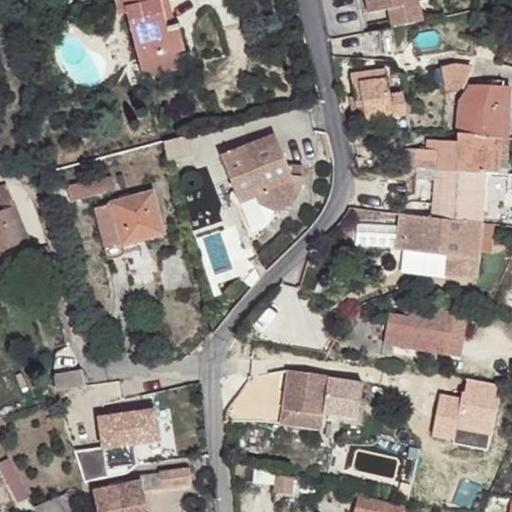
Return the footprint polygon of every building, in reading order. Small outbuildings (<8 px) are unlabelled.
[(126,12),(139,62),(175,53),(185,50),(179,24),(176,25),(168,27),(162,4),(170,2),(169,0),(115,0),(119,14),(126,12)] [(417,0),(366,0),(369,14),(388,10),(392,28),(405,25),(422,22),(418,2),(417,0)] [(168,27),(176,25),(170,2),(162,4),(168,27)] [(405,25),(392,28),(396,54),(402,53),(400,44),(408,42),(405,25)] [(179,71),(175,53),(139,62),(144,79),(179,71)] [(456,65),(441,68),(445,91),(461,90),(471,67),(456,65)] [(365,120),(406,115),(402,94),(389,96),(384,71),(351,76),(356,98),(358,106),(363,105),(365,120)] [(456,133),(506,139),(509,87),(470,85),(458,103),(456,133)] [(356,121),(365,120),(363,105),(358,106),(356,98),(351,99),(356,121)] [(505,161),(506,139),(456,133),(456,143),(427,142),(427,151),(406,150),(405,168),(434,169),(434,173),(484,175),(498,176),(498,161),(505,161)] [(220,155),(239,203),(264,192),(294,180),(275,134),(220,155)] [(188,135),(163,142),(168,160),(192,155),(188,135)] [(434,173),(432,220),(480,224),(481,211),(483,190),(484,175),(434,173)] [(67,187),(71,202),(110,192),(107,177),(67,187)] [(268,204),(298,192),(294,180),(264,192),(268,204)] [(0,250),(27,239),(6,185),(0,186),(0,250)] [(491,191),(483,190),(481,211),(489,211),(491,191)] [(154,191),(111,203),(111,204),(95,208),(105,246),(121,242),(122,246),(165,234),(154,191)] [(478,252),(480,224),(432,220),(404,217),(401,253),(448,257),(446,277),(476,280),(478,252)] [(492,225),(480,224),(478,252),(490,253),(492,225)] [(27,239),(0,250),(0,263),(1,265),(32,252),(27,239)] [(121,242),(105,246),(108,258),(124,254),(122,246),(121,242)] [(42,267),(54,264),(51,250),(38,253),(42,267)] [(384,345),(447,356),(455,313),(411,305),(409,317),(390,314),(384,345)] [(455,313),(447,356),(459,358),(467,315),(455,313)] [(0,355),(8,352),(0,329),(0,355)] [(55,375),(58,391),(59,391),(85,387),(83,371),(55,375)] [(327,378),(288,372),(280,426),(320,431),(322,415),(358,420),(363,386),(327,380),(327,378)] [(103,447),(75,453),(85,483),(127,473),(138,465),(134,444),(159,440),(155,411),(119,416),(122,433),(102,436),(103,447)] [(99,419),(102,436),(122,433),(119,416),(99,419)] [(92,491),(96,511),(149,511),(145,492),(162,490),(191,486),(189,468),(159,473),(159,474),(138,477),(139,482),(92,491)] [(292,479),(275,477),(274,492),(290,494),(292,479)] [(420,491),(409,488),(407,499),(418,502),(420,491)] [(498,511),(501,497),(488,496),(485,511),(498,511)] [(35,508),(36,511),(62,511),(56,498),(35,508)] [(403,511),(404,509),(359,498),(355,511),(403,511)]
